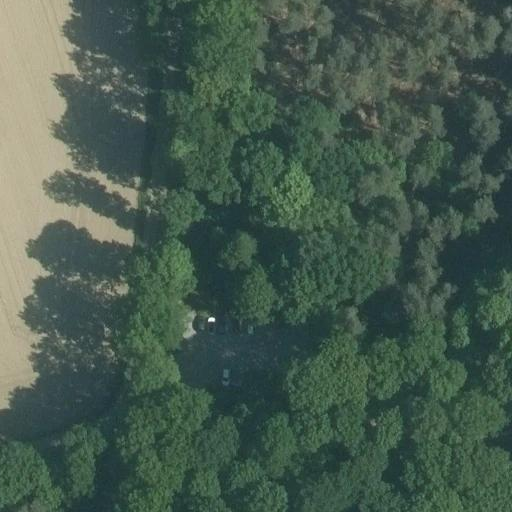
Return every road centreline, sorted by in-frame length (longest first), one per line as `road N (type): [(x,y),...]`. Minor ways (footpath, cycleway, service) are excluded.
road 1 (unclassified): [(179,0),(111,433)]
road 2 (unknown): [(511,461),(111,460)]
road 3 (track): [(415,420),(195,425)]
